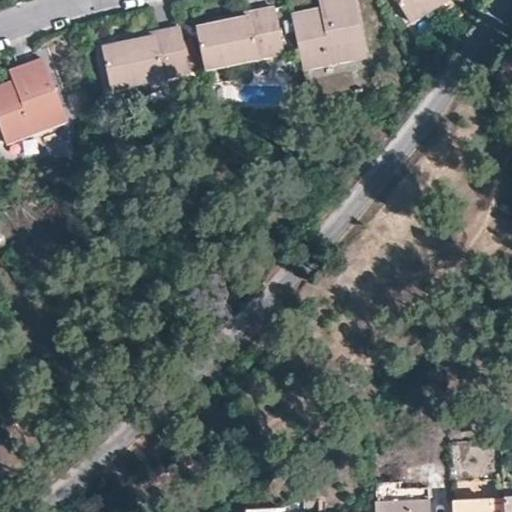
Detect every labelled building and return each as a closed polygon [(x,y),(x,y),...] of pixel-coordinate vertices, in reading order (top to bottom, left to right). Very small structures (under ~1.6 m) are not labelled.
[(318,8),(291,14),(303,67),(366,53),(354,0),(324,0),(326,7),(318,8)] [(316,0),(318,8),(326,7),(324,0),(316,0)] [(397,0),(409,21),(445,0),(397,0)] [(215,22),(195,26),(204,68),(283,51),(274,6),(248,11),(248,16),(215,22)] [(214,18),(215,22),(248,16),(248,11),(214,18)] [(179,26),(154,31),(156,35),(123,42),(103,46),(111,89),(189,72),(179,26)] [(156,35),(154,31),(122,38),(123,42),(156,35)] [(43,58),(16,68),(19,78),(12,81),(0,85),(0,127),(5,141),(65,118),(43,58)] [(19,78),(16,68),(9,70),(12,81),(19,78)] [(113,145),(117,160),(144,152),(140,137),(113,145)] [(144,152),(117,160),(121,171),(147,163),(144,152)] [(377,500),(372,501),(372,511),(429,511),(428,487),(376,490),(377,500)] [(511,511),(511,498),(501,499),(501,511),(511,511)] [(501,511),(501,499),(450,501),(450,511),(501,511)]
